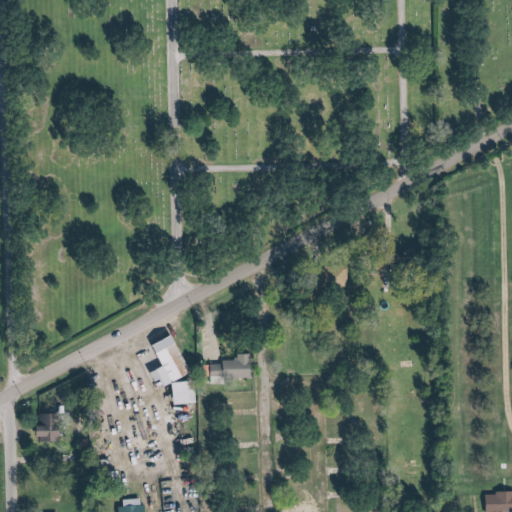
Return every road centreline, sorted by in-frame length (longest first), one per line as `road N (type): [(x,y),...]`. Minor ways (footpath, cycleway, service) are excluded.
road 1 (tertiary): [(0,399),(511,123)]
road 2 (residential): [(471,0),(484,131),(504,160),(511,453)]
road 3 (residential): [(174,163),(410,158),(405,0)]
road 4 (residential): [(17,390),(3,0)]
road 5 (residential): [(271,501),(266,261)]
road 6 (residential): [(269,376),(324,376),(326,491)]
road 7 (residential): [(15,511),(17,390)]
